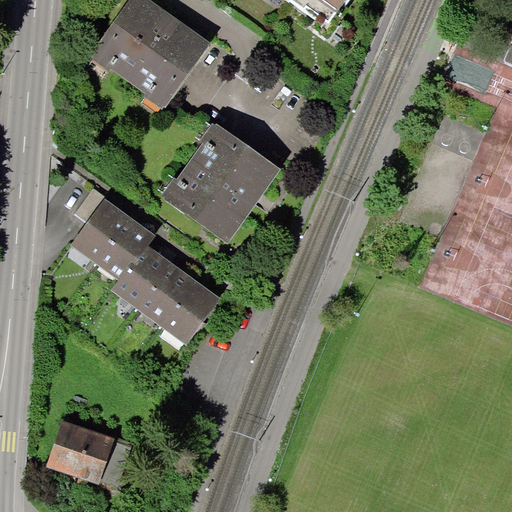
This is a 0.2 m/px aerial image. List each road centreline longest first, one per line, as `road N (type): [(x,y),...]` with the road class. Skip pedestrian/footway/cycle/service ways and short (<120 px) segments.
road 1 (track): [(433,41),(323,303),(247,511)]
road 2 (secondary): [(0,403),(35,0)]
